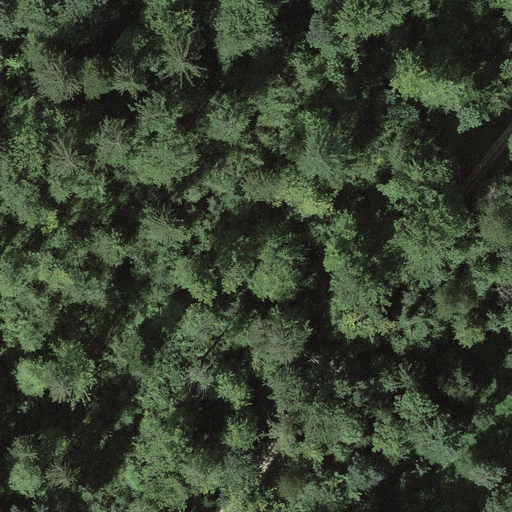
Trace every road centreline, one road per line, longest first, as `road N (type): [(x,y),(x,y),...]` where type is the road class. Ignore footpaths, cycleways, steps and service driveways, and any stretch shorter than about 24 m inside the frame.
road 1 (track): [(511,128),(218,511)]
road 2 (track): [(132,0),(0,136)]
